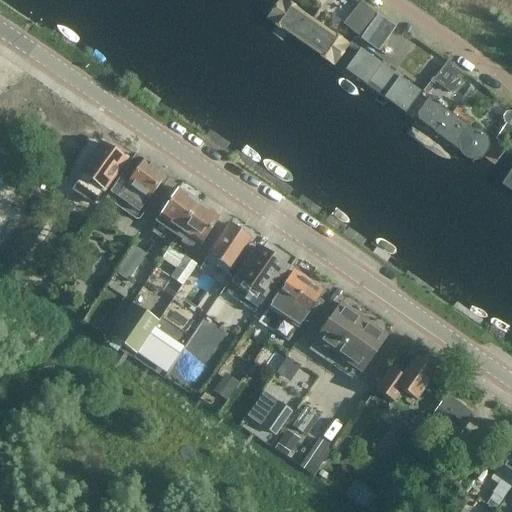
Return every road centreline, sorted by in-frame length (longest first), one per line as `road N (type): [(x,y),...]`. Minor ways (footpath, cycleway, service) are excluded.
road 1 (tertiary): [(511,383),(0,28)]
road 2 (residential): [(511,81),(390,0)]
